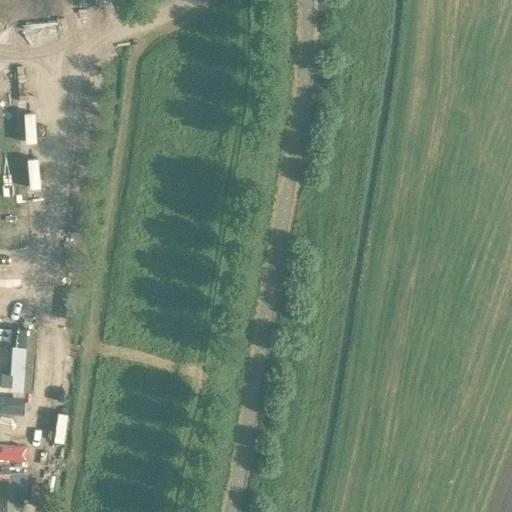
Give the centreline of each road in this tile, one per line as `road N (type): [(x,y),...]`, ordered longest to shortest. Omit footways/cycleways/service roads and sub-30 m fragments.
road 1 (track): [(36,464),(99,41),(199,0)]
road 2 (track): [(163,511),(238,97),(240,0)]
